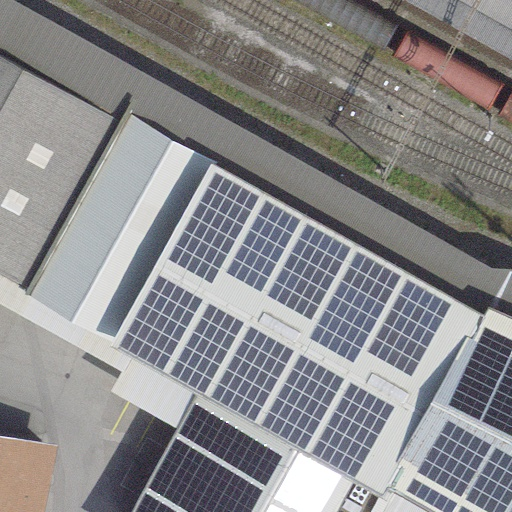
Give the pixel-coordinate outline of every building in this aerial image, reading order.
[(511,270),(510,270),(490,270),(7,0),(0,0),(0,55),(121,122),(126,114),(211,162),(209,166),(483,318),(487,309),(511,320),(511,270)] [(511,0),(449,0),(511,34),(511,0)] [(0,281),(24,295),(121,122),(0,55),(0,281)] [(121,122),(24,295),(109,343),(209,166),(211,162),(126,114),(121,122)] [(175,430),(130,511),(379,511),(390,495),(383,491),(397,470),(391,466),(464,338),(473,342),(483,318),(209,166),(109,343),(196,393),(175,430)] [(0,305),(119,373),(108,391),(175,430),(196,393),(109,343),(24,295),(0,281),(0,305)] [(511,511),(511,320),(487,309),(483,318),(473,342),(464,338),(391,466),(397,470),(383,491),(390,495),(421,511),(511,511)] [(0,511),(40,511),(54,446),(0,435),(0,511)] [(421,511),(390,495),(379,511),(421,511)]
